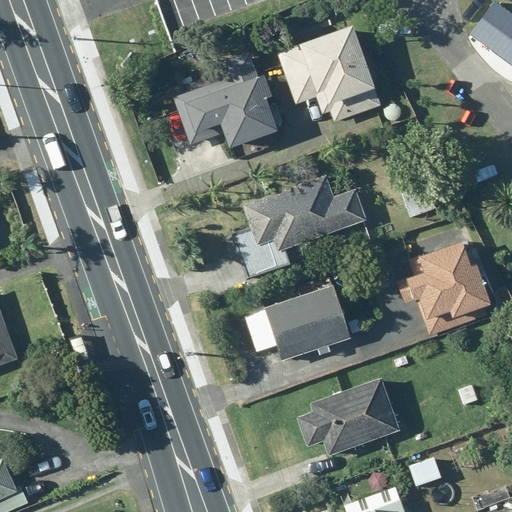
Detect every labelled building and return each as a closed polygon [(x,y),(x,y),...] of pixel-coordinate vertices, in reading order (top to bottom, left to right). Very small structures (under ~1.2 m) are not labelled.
[(511,12),(495,0),(469,34),(511,66),(511,12)] [(380,109),(350,30),(276,58),(295,108),(325,97),(336,126),(380,109)] [(279,137),(248,56),(168,86),(191,145),(218,135),(226,157),(279,137)] [(384,119),(387,121),(390,122),(393,122),(396,121),(399,119),(400,116),(401,113),(401,110),(400,107),(398,105),(395,103),(392,103),(388,103),(385,105),(383,107),(382,110),(382,114),(383,117),(384,119)] [(323,180),(240,208),(247,229),(234,233),(249,278),(291,263),(282,251),(369,223),(359,193),(331,202),(323,180)] [(421,180),(396,190),(408,220),(432,210),(421,180)] [(412,278),(393,284),(400,305),(416,299),(428,335),(492,313),(467,241),(407,261),(412,278)] [(0,360),(28,350),(4,287),(0,288),(0,360)] [(333,287),(243,316),(256,354),(275,349),(279,361),(351,338),(333,287)] [(309,412),(294,418),(305,451),(317,446),(322,458),(396,432),(378,381),(309,405),(309,412)] [(440,481),(428,458),(404,470),(416,493),(440,481)] [(0,497),(11,492),(0,467),(0,497)] [(344,511),(402,511),(394,488),(343,507),(344,511)]
